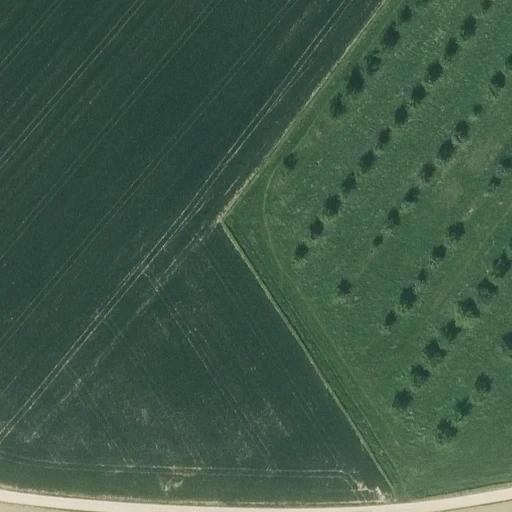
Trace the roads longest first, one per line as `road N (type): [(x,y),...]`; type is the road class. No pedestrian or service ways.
road 1 (track): [(200,511),(0,494)]
road 2 (track): [(511,491),(362,511)]
